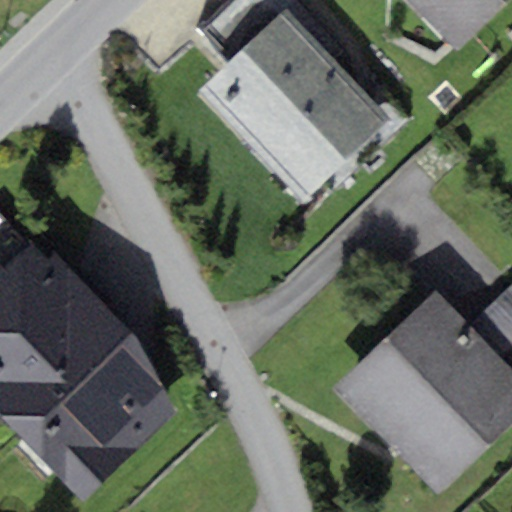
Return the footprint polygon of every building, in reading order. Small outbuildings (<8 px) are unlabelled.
[(228,0),(197,30),(229,64),(196,95),(301,205),(390,120),(305,32),(321,17),(303,0),(228,0)] [(511,0),(404,0),(456,54),(511,0)] [(136,338),(51,246),(41,255),(32,243),(8,268),(0,260),(0,407),(6,413),(0,418),(0,421),(81,502),(172,416),(136,338)] [(511,287),(511,288),(470,327),(511,370),(511,287)] [(434,290),(333,388),(437,495),(511,422),(511,370),(470,327),(434,290)]
